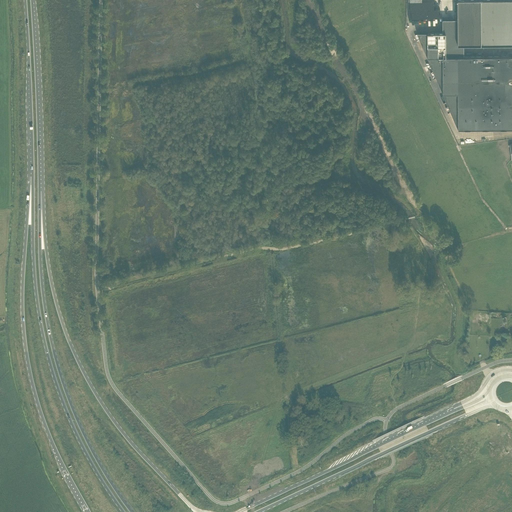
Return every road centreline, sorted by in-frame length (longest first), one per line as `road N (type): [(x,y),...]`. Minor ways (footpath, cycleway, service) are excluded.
road 1 (primary): [(31,202),(37,305),(57,386),(80,443),(123,511)]
road 2 (primary): [(198,511),(124,435),(91,387),(60,318),(39,232)]
road 3 (primary): [(31,202),(22,277),(26,356),(41,416),(87,511)]
road 4 (primary): [(131,511),(63,385),(47,326),(39,232)]
road 5 (primary): [(257,511),(496,406)]
road 6 (primary): [(455,410),(239,511)]
road 7 (primary): [(39,232),(31,0)]
road 8 (primary): [(24,0),(31,202)]
